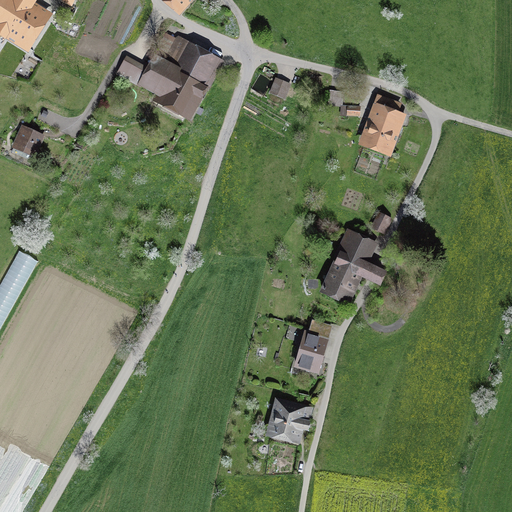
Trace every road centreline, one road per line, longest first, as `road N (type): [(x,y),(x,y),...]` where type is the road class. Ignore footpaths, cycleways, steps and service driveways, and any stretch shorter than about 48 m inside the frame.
road 1 (unclassified): [(45,511),(173,285),(248,50)]
road 2 (track): [(432,110),(433,145),(340,333),(301,511)]
road 3 (unclassified): [(248,50),(379,82),(432,110)]
